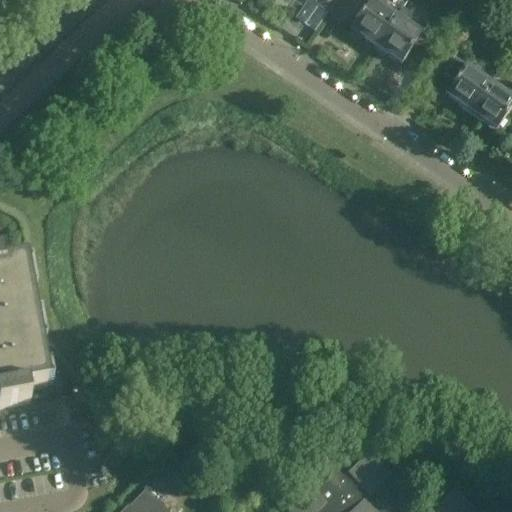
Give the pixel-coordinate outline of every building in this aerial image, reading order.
[(339,0),(306,0),(329,15),(339,0)] [(462,0),(449,19),(460,27),(474,5),(466,0),(462,0)] [(511,0),(500,0),(491,14),(503,22),(511,7),(511,0)] [(376,49),(396,19),(370,2),(350,31),(376,49)] [(475,6),(461,28),(472,35),(486,13),(475,6)] [(396,19),(376,49),(402,66),(421,37),(396,19)] [(455,62),(444,78),(455,85),(446,97),(472,114),(491,86),(465,69),(455,62)] [(511,101),(491,86),(472,114),(497,131),(511,109),(511,101)] [(0,411),(30,406),(28,393),(46,390),(25,269),(3,273),(1,260),(0,260),(0,411)] [(315,476),(283,508),(287,511),(474,511),(455,493),(451,496),(444,489),(436,497),(443,504),(439,509),(435,511),(425,511),(420,507),(414,511),(382,511),(369,499),(390,477),(358,446),(357,447),(337,467),(340,470),(325,486),(315,476)] [(165,511),(144,491),(143,492),(145,494),(129,510),(128,508),(127,509),(128,511),(126,511),(165,511)]
